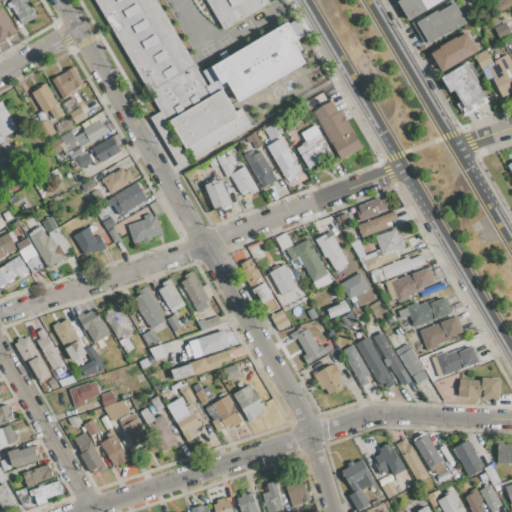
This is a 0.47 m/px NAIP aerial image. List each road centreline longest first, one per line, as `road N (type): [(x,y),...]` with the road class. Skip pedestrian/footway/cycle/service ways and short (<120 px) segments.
road 1 (residential): [(62,0),(313,432),(335,511)]
road 2 (residential): [(76,511),(375,416),(495,419)]
road 3 (residential): [(0,314),(207,245),(403,166)]
road 4 (secondary): [(305,0),(511,352)]
road 5 (secondary): [(511,249),(366,0)]
road 6 (residential): [(0,351),(92,507)]
